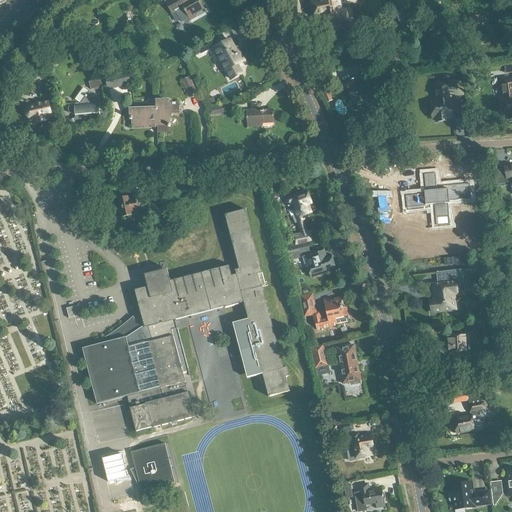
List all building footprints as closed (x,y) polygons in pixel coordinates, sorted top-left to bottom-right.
[(164,0),(165,2),(172,15),(176,13),(182,23),(189,19),(190,21),(196,17),(194,14),(203,9),(198,0),(188,0),(164,0)] [(327,21),(328,25),(346,21),(348,18),(347,12),(343,9),(341,10),(338,0),(314,0),(315,5),(312,5),(315,19),(323,18),(324,21),(327,21)] [(411,25),(405,11),(396,15),(403,29),(411,25)] [(60,17),(58,20),(58,25),(61,28),(65,28),(68,24),(68,20),(65,17),(60,17)] [(200,45),(196,47),(200,55),(215,47),(222,61),(226,70),(232,80),(242,74),(237,65),(245,61),(238,48),(235,49),(230,40),(219,46),(219,45),(215,37),(208,41),(200,45)] [(143,63),(152,60),(151,54),(141,57),(143,63)] [(24,66),(27,73),(41,68),(37,57),(30,60),(31,63),(24,66)] [(359,63),(361,69),(374,64),(371,58),(359,63)] [(377,71),(374,64),(361,69),(364,77),(377,71)] [(100,78),(101,79),(102,87),(104,91),(131,85),(130,80),(128,71),(106,76),(106,77),(100,78)] [(198,93),(190,76),(181,81),(189,97),(198,93)] [(345,83),(348,91),(354,106),(365,102),(368,108),(376,105),(373,97),(375,96),(372,88),(370,89),(367,81),(361,83),(359,77),(345,83)] [(504,115),(507,115),(507,116),(509,116),(509,119),(511,118),(511,77),(501,79),(504,98),(502,99),(504,115)] [(89,82),(91,90),(102,87),(101,79),(89,82)] [(433,118),(437,117),(437,122),(448,121),(448,118),(453,117),(451,100),(450,100),(450,95),(463,94),(462,81),(441,83),(442,90),(436,91),(437,101),(431,101),(433,118)] [(75,118),(74,119),(76,126),(82,124),(83,126),(102,117),(100,112),(100,103),(99,103),(100,101),(99,101),(98,99),(97,97),(95,95),(93,94),(91,92),(89,91),(80,104),(74,104),(74,105),(72,105),(69,107),(68,109),(68,111),(70,113),(72,115),(75,114),(75,118)] [(27,109),(26,110),(25,112),(26,115),(27,117),(29,119),(30,119),(31,123),(33,122),(34,125),(49,121),(49,120),(53,118),(49,103),(42,105),(42,102),(26,107),(27,109)] [(156,102),(156,104),(157,128),(158,127),(158,133),(169,132),(169,127),(170,127),(170,113),(179,113),(179,103),(170,103),(170,102),(156,102)] [(239,109),(237,102),(209,109),(210,116),(239,109)] [(130,122),(132,122),(132,128),(157,127),(157,128),(156,104),(149,104),(149,109),(130,110),(130,122)] [(252,112),(246,112),(247,127),(262,126),(261,124),(274,123),(273,110),(260,111),(259,105),(251,105),(252,112)] [(505,171),(495,173),(497,185),(509,183),(509,182),(510,182),(511,192),(511,165),(505,167),(504,167),(505,171)] [(274,170),(263,171),(265,179),(276,177),(274,170)] [(425,195),(406,196),(407,207),(428,205),(428,204),(435,204),(436,218),(449,216),(448,203),(449,203),(449,201),(471,199),(470,185),(443,187),(443,190),(437,191),(435,174),(425,175),(426,192),(425,192),(425,195)] [(293,211),(295,216),(292,217),(295,224),(297,223),(301,233),(295,235),(297,245),(297,246),(304,244),(308,243),(309,243),(307,232),(303,221),(305,220),(303,217),(312,213),(309,206),(312,204),(307,191),(293,196),(292,196),(286,198),(289,207),(292,206),(294,211),(293,211)] [(114,206),(116,214),(121,213),(122,218),(132,216),(133,222),(146,219),(144,211),(139,212),(136,199),(130,201),(129,197),(118,200),(119,205),(114,206)] [(161,212),(152,203),(147,208),(155,217),(161,212)] [(88,346),(78,349),(79,351),(83,350),(97,403),(105,401),(122,396),(126,395),(130,409),(129,409),(136,432),(136,433),(194,418),(193,413),(188,393),(187,393),(184,383),(185,383),(183,377),(172,332),(178,330),(179,330),(178,329),(176,321),(224,308),(225,309),(239,305),(239,304),(244,303),(248,320),(233,324),(247,379),(263,375),(269,397),(269,398),(290,392),(286,379),(290,378),(287,369),(284,370),(259,276),(263,275),(262,274),(246,211),(225,216),(239,271),(235,272),(236,276),(231,278),(229,267),(171,282),(168,269),(162,271),(144,275),(147,285),(148,288),(146,289),(135,291),(144,326),(141,328),(133,333),(131,335),(125,325),(116,331),(110,336),(107,337),(98,342),(93,344),(90,345),(88,346)] [(287,248),(289,256),(310,252),(308,243),(304,244),(297,246),(287,248)] [(306,271),(309,270),(311,277),(335,270),(332,258),(326,260),(324,251),(306,257),(306,256),(302,257),(306,271)] [(445,266),(453,265),(452,258),(444,259),(445,266)] [(462,270),(446,272),(447,283),(432,285),(433,292),(432,293),(433,302),(430,302),(431,313),(455,310),(453,290),(464,289),(462,270)] [(336,323),(349,320),(346,308),(343,309),(340,299),(324,302),(328,319),(320,320),(319,313),(317,313),(313,293),(299,297),(304,318),(314,316),(317,329),(337,325),(336,323)] [(81,315),(79,305),(67,309),(69,318),(81,315)] [(444,330),(443,323),(432,325),(433,332),(444,330)] [(466,336),(460,336),(459,334),(456,335),(454,336),(454,337),(448,337),(450,353),(466,352),(466,344),(467,344),(466,336)] [(324,344),(311,347),(310,348),(315,369),(329,366),(324,344)] [(354,346),(337,349),(343,384),(360,381),(354,346)] [(471,417),(450,421),(451,426),(455,426),(456,434),(474,430),(472,421),(478,420),(476,411),(485,409),(484,402),(483,402),(482,401),(487,400),(486,392),(468,395),(469,403),(470,404),(468,405),(469,413),(471,413),(471,417)] [(120,413),(100,418),(106,441),(126,436),(120,413)] [(331,428),(340,425),(343,425),(341,418),(329,420),(331,428)] [(353,430),(352,423),(343,425),(340,425),(341,432),(353,430)] [(353,442),(347,443),(348,450),(351,450),(352,460),(356,460),(356,459),(373,456),(372,451),(373,451),(372,446),(373,443),(373,441),(371,439),(371,436),(359,438),(358,435),(352,436),(353,442)] [(165,444),(131,452),(141,491),(175,483),(165,444)] [(128,478),(122,454),(103,459),(108,482),(128,478)] [(476,507),(492,505),(490,490),(474,492),(473,481),(450,484),(451,491),(450,491),(448,494),(449,501),(451,503),(452,503),(453,511),(476,508),(476,507)] [(362,511),(367,511),(366,506),(376,504),(376,507),(385,505),(384,500),(386,500),(385,493),(383,493),(382,490),(370,492),(368,483),(356,486),(357,493),(354,493),(357,511),(362,511)] [(353,498),(350,484),(344,485),(346,499),(353,498)] [(503,494),(492,496),(494,508),(503,494)] [(143,511),(139,495),(111,501),(113,511),(173,511),(165,511),(143,511)]
